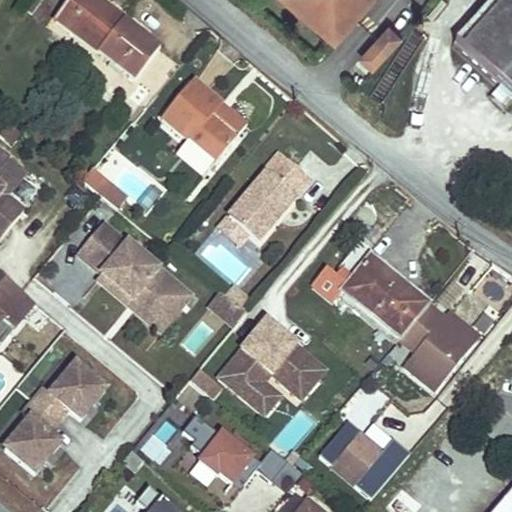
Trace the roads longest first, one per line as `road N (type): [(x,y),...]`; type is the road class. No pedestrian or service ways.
road 1 (residential): [(511,259),(198,0)]
road 2 (unknown): [(391,165),(433,26),(452,0)]
